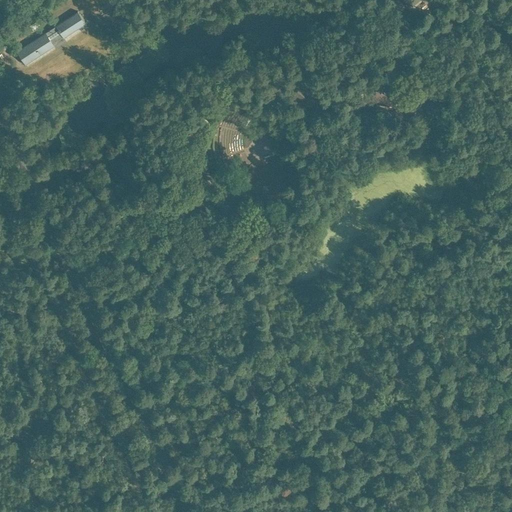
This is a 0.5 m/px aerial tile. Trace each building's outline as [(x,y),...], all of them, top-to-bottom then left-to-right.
[(78,11),(17,51),(26,65),(26,64),(54,46),(48,37),(59,30),(64,38),(64,37),(85,24),(86,24),(78,11)] [(39,20),(31,25),(34,29),(42,24),(39,20)] [(376,24),(363,34),(367,40),(365,42),(376,55),(378,54),(391,43),(394,40),(384,27),(380,30),(376,24)] [(361,69),(364,60),(356,57),(353,66),(361,69)] [(322,100),(299,84),(292,94),(315,110),(322,100)] [(420,95),(415,93),(407,113),(430,124),(431,122),(436,124),(444,105),(438,102),(439,100),(421,92),(420,95)] [(226,170),(221,173),(223,175),(229,183),(232,185),(235,181),(233,180),(227,172),(226,170)] [(130,202),(122,197),(118,205),(125,209),(130,202)] [(158,248),(143,248),(142,258),(157,259),(158,248)]
